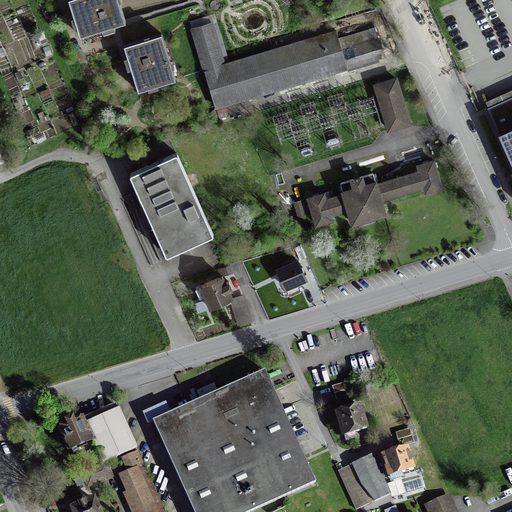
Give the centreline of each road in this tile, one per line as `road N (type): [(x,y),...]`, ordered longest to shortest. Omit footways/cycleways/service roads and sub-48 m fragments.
road 1 (residential): [(0,411),(511,256)]
road 2 (residential): [(401,0),(511,245)]
road 3 (unknown): [(127,385),(187,511)]
